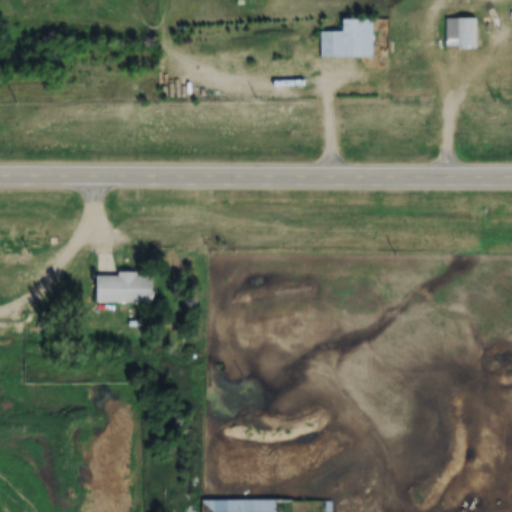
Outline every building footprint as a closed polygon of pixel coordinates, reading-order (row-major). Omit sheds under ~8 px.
[(443,19),(472,19),(472,50),(443,50),(443,19)] [(316,32),(336,32),(336,20),(368,20),(368,58),(316,58),(316,32)] [(388,22),(406,22),(407,41),(389,42),(388,22)] [(279,63),(290,63),(290,70),(313,70),(313,82),(307,82),(307,87),(296,87),(296,82),(259,82),(259,70),(279,70),(279,63)] [(134,273),(134,277),(150,277),(150,304),(93,304),(93,277),(115,277),(115,273),(134,273)] [(198,511),(198,502),(271,502),(271,511),(198,511)]
